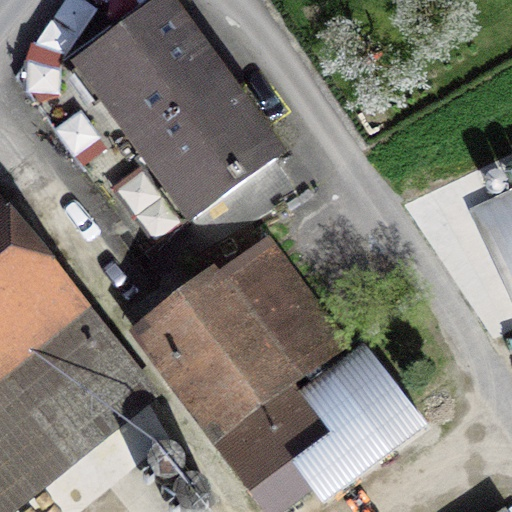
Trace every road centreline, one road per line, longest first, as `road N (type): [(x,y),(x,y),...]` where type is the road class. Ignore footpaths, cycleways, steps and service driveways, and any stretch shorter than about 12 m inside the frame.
road 1 (unclassified): [(218,0),(468,328),(511,416)]
road 2 (unknown): [(502,403),(389,511)]
